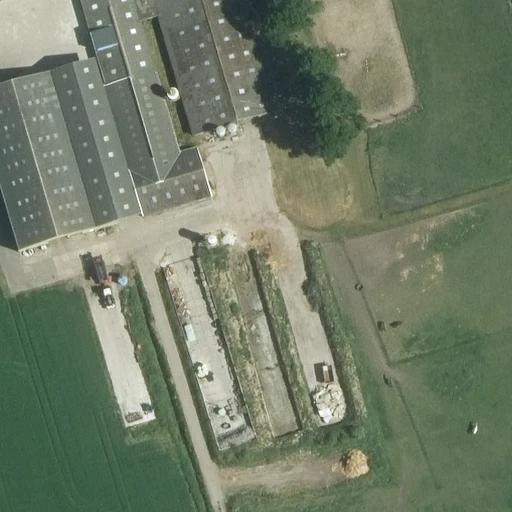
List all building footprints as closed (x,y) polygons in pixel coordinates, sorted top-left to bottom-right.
[(85,0),(80,2),(105,89),(101,90),(125,171),(139,219),(211,199),(197,150),(178,156),(140,25),(158,20),(192,141),(258,122),(283,115),(283,112),(278,96),(250,0),(85,0)] [(0,88),(0,202),(15,254),(93,232),(49,75),(0,88)] [(160,266),(166,289),(202,279),(196,256),(160,266)] [(239,319),(257,317),(254,284),(235,286),(239,319)] [(286,311),(290,335),(296,334),(299,350),(314,347),(308,308),(286,311)] [(131,383),(114,390),(123,410),(140,403),(131,383)] [(275,499),(261,503),(263,511),(272,511),(279,510),(275,499)]
